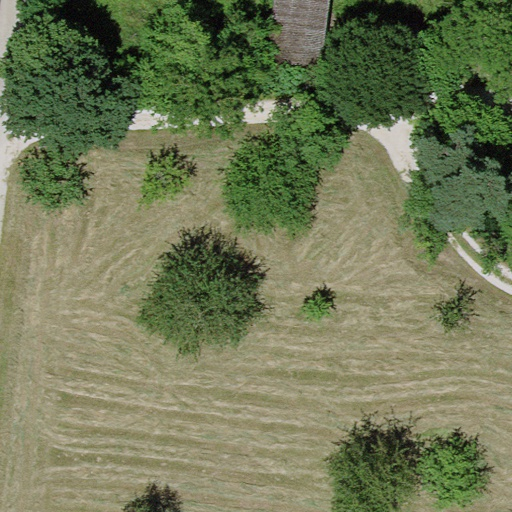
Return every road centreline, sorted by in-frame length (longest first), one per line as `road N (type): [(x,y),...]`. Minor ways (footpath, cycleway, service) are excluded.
road 1 (track): [(1,125),(385,114),(511,86)]
road 2 (track): [(385,114),(416,177),(478,267),(511,279)]
road 3 (track): [(16,0),(0,138)]
